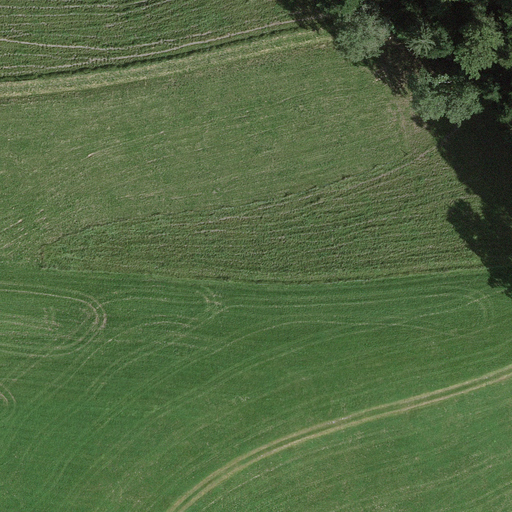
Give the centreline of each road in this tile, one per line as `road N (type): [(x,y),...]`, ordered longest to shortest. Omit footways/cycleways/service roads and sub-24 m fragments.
road 1 (track): [(0,90),(136,76),(349,33),(511,48)]
road 2 (track): [(511,372),(267,447),(171,511)]
